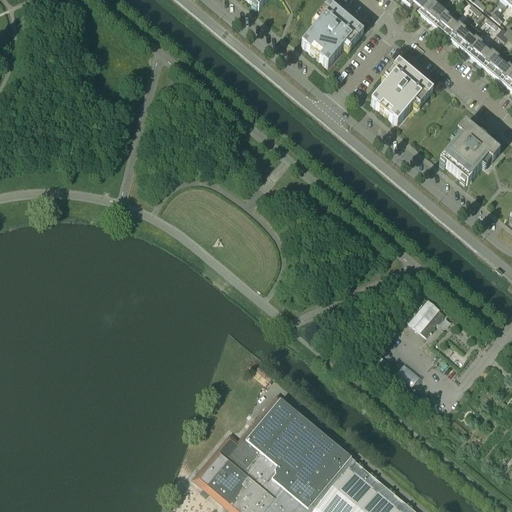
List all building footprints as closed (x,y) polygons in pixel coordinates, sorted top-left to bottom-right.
[(242,0),(258,13),(268,0),(242,0)] [(421,0),(401,0),(401,1),(409,8),(412,5),(415,8),(421,0)] [(436,8),(428,0),(427,0),(421,0),(415,8),(419,11),(416,14),(425,21),(436,8)] [(349,52),(362,36),(349,24),(349,23),(348,21),(347,20),(345,19),(343,18),(341,18),(328,7),(314,23),(318,27),(300,48),(327,70),(345,49),(349,52)] [(433,28),(444,14),(436,8),(425,21),(433,28)] [(441,35),(453,21),(444,14),(433,28),(441,35)] [(450,42),(461,28),(453,21),(441,35),(450,42)] [(458,49),(470,35),(461,28),(450,42),(458,49)] [(466,56),(478,42),(470,35),(458,49),(466,56)] [(475,63),(486,49),(478,42),(466,56),(475,63)] [(483,70),(494,56),(486,49),(475,63),(483,70)] [(491,77),(503,63),(494,56),(483,70),(491,77)] [(500,83),(511,70),(503,63),(491,77),(500,83)] [(432,94),(427,90),(418,82),(418,81),(417,79),(416,78),(414,77),(413,76),(411,76),(397,65),(384,81),(388,84),(370,106),(396,128),(414,107),(418,110),(432,94)] [(508,90),(511,85),(511,70),(500,83),(508,90)] [(491,165),(499,156),(484,144),(486,142),(479,136),(478,138),(464,127),(456,136),(459,139),(439,164),(466,187),(487,162),(491,165)] [(436,314),(425,306),(427,304),(421,299),(402,321),(408,326),(418,315),(428,324),(419,335),(425,340),(444,317),(438,313),(436,314)] [(412,511),(276,399),(238,444),(229,436),(192,482),(227,511),(412,511)]
